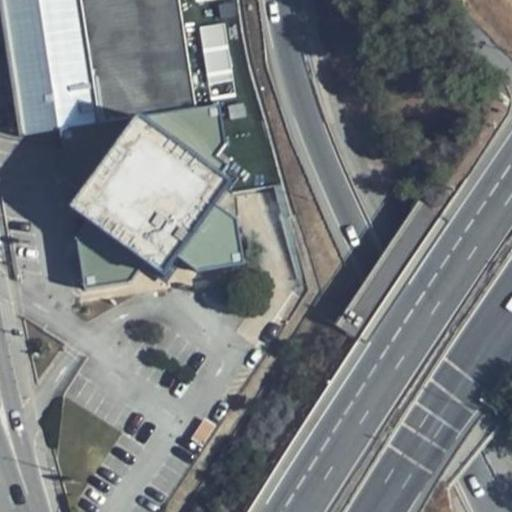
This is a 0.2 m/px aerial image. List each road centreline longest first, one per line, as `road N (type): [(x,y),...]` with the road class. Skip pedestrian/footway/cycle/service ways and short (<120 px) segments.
road 1 (motorway): [(279,0),(282,41),(323,162),(494,511)]
road 2 (motorway): [(511,169),(293,511)]
road 3 (motorway): [(373,511),(511,313)]
road 4 (tertiary): [(38,511),(0,338)]
